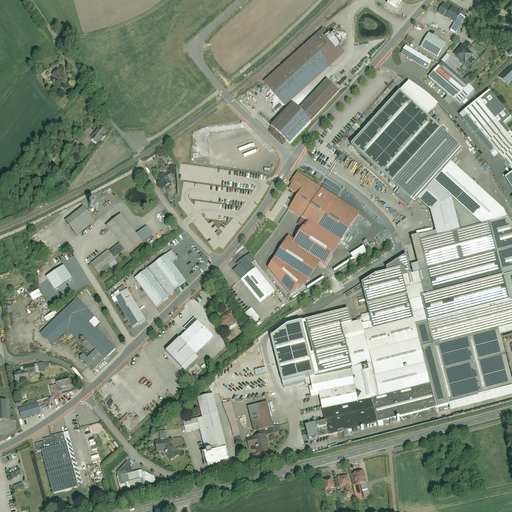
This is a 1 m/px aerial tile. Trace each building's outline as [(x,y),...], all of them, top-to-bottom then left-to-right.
[(390,0),(387,4),(397,11),(402,3),(397,0),(390,0)] [(456,34),(465,18),(460,15),(462,13),(444,3),(437,14),(454,25),(450,31),(456,34)] [(344,53),(322,29),(263,82),(285,106),(344,53)] [(421,48),(437,58),(445,44),(429,35),(421,48)] [(466,42),(461,47),(468,52),(472,47),(466,42)] [(431,62),(405,46),(400,55),(426,70),(431,62)] [(453,57),(464,66),(473,56),(468,52),(461,47),(453,57)] [(468,85),(442,62),(428,79),(459,105),(473,91),(468,85)] [(511,65),(499,78),(507,87),(511,80),(511,65)] [(47,71),(40,75),(44,81),(51,77),(47,71)] [(59,72),(50,79),(63,96),(72,90),(59,72)] [(289,145),(339,92),(326,80),(298,111),(291,105),(270,128),(289,145)] [(348,311),(306,321),(287,326),(271,338),(284,389),(306,383),(305,378),(309,377),(311,386),(308,387),(310,397),(319,396),(325,421),(305,426),(307,440),(326,435),(511,388),(511,384),(498,331),(511,327),(511,226),(504,211),(451,163),(462,150),(427,117),(438,105),(409,82),(350,146),(414,203),(417,200),(430,211),(437,238),(419,242),(424,262),(408,265),(406,255),(386,268),(387,273),(375,275),(361,285),(368,314),(360,316),(362,321),(351,323),(348,311)] [(488,92),(459,117),(493,158),(498,154),(511,171),(511,135),(503,125),(511,119),(488,92)] [(106,133),(98,128),(90,139),(84,135),(78,144),(86,150),(90,144),(96,148),(106,133)] [(169,172),(165,175),(164,174),(157,178),(163,188),(170,184),(168,180),(172,178),(169,172)] [(326,267),(360,212),(296,174),(287,189),(297,194),(288,210),(307,221),(296,241),(288,236),(268,269),(289,296),(306,286),(320,263),(326,267)] [(170,184),(163,188),(166,194),(173,190),(170,184)] [(82,207),(64,222),(75,236),(93,221),(82,207)] [(108,250),(90,265),(101,279),(118,265),(113,260),(124,251),(127,255),(152,235),(145,227),(136,235),(120,215),(105,227),(119,244),(109,252),(108,250)] [(349,254),(353,260),(366,252),(362,246),(349,254)] [(171,251),(134,279),(156,308),(162,303),(168,299),(166,297),(185,282),(171,264),(177,259),(171,251)] [(256,261),(249,254),(245,257),(245,256),(235,264),(238,267),(233,271),(241,281),(260,304),(274,292),(252,265),(256,261)] [(71,280),(63,267),(45,278),(54,291),(71,280)] [(123,285),(116,289),(117,292),(110,295),(111,297),(125,289),(123,285)] [(38,290),(29,296),(45,321),(54,314),(38,290)] [(127,291),(113,300),(131,331),(145,321),(127,291)] [(76,299),(39,334),(52,347),(67,331),(83,348),(79,352),(83,356),(79,360),(91,373),(115,349),(95,328),(100,323),(76,299)] [(252,323),(259,318),(250,308),(244,313),(252,323)] [(227,331),(236,326),(229,313),(218,319),(223,330),(226,328),(227,331)] [(212,338),(197,322),(178,339),(194,355),(212,338)] [(197,358),(194,355),(178,339),(164,351),(183,372),(197,358)] [(23,372),(13,373),(15,383),(29,381),(28,376),(35,375),(34,365),(23,367),(23,372)] [(70,386),(68,377),(56,380),(57,385),(49,387),(52,396),(62,394),(61,388),(70,386)] [(228,458),(212,395),(197,399),(201,417),(183,422),(185,433),(199,429),(205,452),(202,453),(206,467),(219,464),(219,461),(228,458)] [(228,426),(230,438),(238,436),(231,401),(223,403),(228,426)] [(260,436),(246,440),(249,449),(254,448),(257,455),(269,452),(264,436),(280,432),(279,426),(273,427),(266,403),(247,408),(254,432),(259,431),(260,436)] [(37,404),(18,409),(21,420),(40,415),(37,404)] [(41,452),(52,494),(83,485),(68,431),(51,436),(52,438),(42,440),(43,443),(35,445),(37,453),(41,452)] [(155,441),(156,453),(163,452),(169,461),(179,456),(168,440),(167,440),(166,432),(159,432),(160,441),(155,441)] [(116,473),(119,492),(155,482),(154,477),(140,470),(131,472),(130,465),(127,462),(116,473)] [(10,474),(12,478),(22,474),(20,470),(10,474)] [(98,481),(96,472),(82,475),(84,485),(98,481)] [(352,475),(355,486),(352,487),(356,501),(362,500),(360,490),(366,489),(361,473),(352,475)] [(340,489),(345,488),(346,492),(343,493),(345,497),(351,496),(346,477),(337,479),(340,489)] [(331,480),(322,483),(324,491),(326,490),(328,495),(332,494),(331,489),(333,489),(331,480)]
